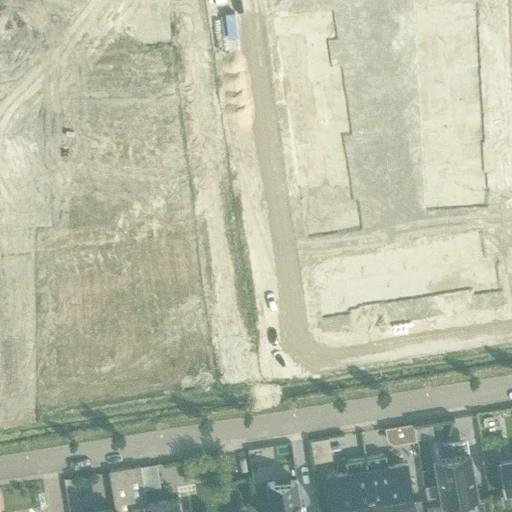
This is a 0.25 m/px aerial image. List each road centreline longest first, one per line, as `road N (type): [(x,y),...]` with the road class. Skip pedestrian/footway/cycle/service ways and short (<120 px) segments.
road 1 (residential): [(248,0),(303,350),(511,316)]
road 2 (residential): [(0,466),(511,385)]
